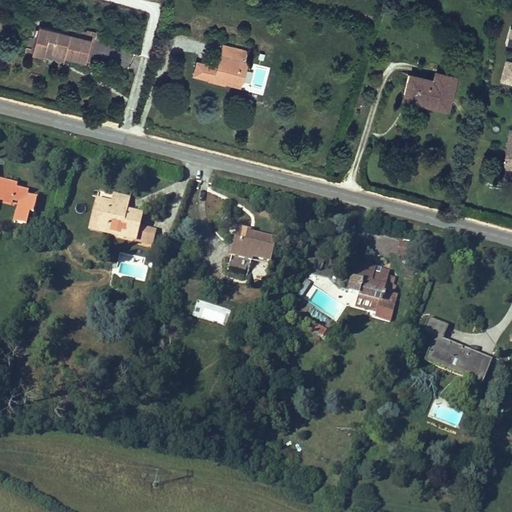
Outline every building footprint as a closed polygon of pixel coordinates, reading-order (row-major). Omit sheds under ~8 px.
[(82,60),(86,41),(34,29),(29,52),(40,55),(41,53),(61,58),(62,55),(82,60)] [(227,56),(239,60),(241,52),(219,46),(216,56),(226,58),(227,56)] [(223,83),(236,87),(243,64),(238,63),(239,60),(227,56),(226,58),(216,56),(214,64),(210,63),(209,66),(194,62),(190,74),(205,79),(206,80),(223,85),(223,83)] [(511,61),(506,60),(500,82),(511,84),(511,61)] [(451,112),(460,75),(437,70),(435,78),(410,72),(403,100),(451,112)] [(131,126),(134,110),(126,108),(123,124),(131,126)] [(0,197),(10,200),(10,197),(20,199),(18,208),(16,208),(14,219),(27,222),(30,211),(33,212),(37,196),(27,193),(28,190),(16,187),(16,184),(0,179),(0,197)] [(88,222),(131,234),(137,213),(123,209),(126,196),(112,192),(109,201),(96,197),(88,222)] [(130,238),(131,234),(88,222),(87,226),(130,238)] [(270,241),(245,233),(246,231),(237,229),(230,254),(248,259),(249,255),(264,260),(270,241)] [(397,256),(410,260),(414,246),(401,242),(397,256)] [(349,288),(378,298),(376,303),(386,306),(395,283),(385,280),(388,271),(374,266),(372,271),(364,268),(365,263),(359,261),(349,288)] [(359,301),(356,309),(369,313),(372,306),(359,301)] [(478,350),(445,336),(451,321),(432,313),(424,332),(443,340),(440,348),(449,352),(446,359),(470,369),(478,350)] [(319,327),(316,334),(325,338),(328,331),(319,327)] [(493,356),(478,350),(470,369),(446,359),(449,352),(440,348),(434,361),(482,382),(493,356)]
